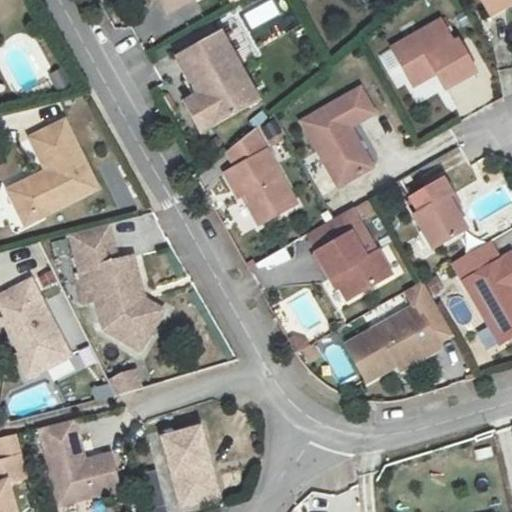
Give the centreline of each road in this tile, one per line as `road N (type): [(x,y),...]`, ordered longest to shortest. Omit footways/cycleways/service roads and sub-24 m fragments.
road 1 (residential): [(321,425),(285,400),(58,0)]
road 2 (residential): [(511,399),(401,433),(321,425)]
